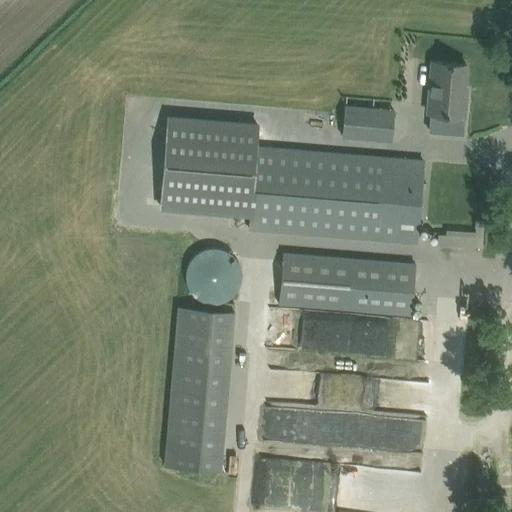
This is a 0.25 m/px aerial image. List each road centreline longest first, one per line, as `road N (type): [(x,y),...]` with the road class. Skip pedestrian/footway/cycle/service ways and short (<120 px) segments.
road 1 (track): [(244,511),(262,240)]
road 2 (track): [(495,511),(511,284)]
